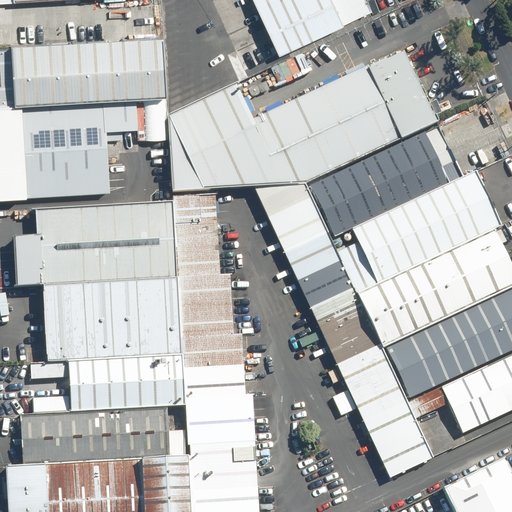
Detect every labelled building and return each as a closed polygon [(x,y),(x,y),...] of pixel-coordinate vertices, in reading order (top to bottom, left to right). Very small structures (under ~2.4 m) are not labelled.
[(374,8),(370,0),(249,0),(277,56),(374,8)] [(163,35),(0,44),(0,103),(167,93),(163,35)] [(263,62),(253,42),(232,52),(242,72),(263,62)] [(307,186),(436,123),(399,48),(251,119),(235,84),(168,115),(173,192),(247,189),(294,188),(305,187),(307,186)] [(135,97),(0,104),(0,200),(110,194),(106,128),(136,126),(135,97)] [(344,235),(463,177),(436,123),(307,186),(334,240),(344,235)] [(370,288),(489,229),(499,224),(473,172),(463,177),(344,235),(370,288)] [(390,478),(428,459),(294,188),(247,189),(390,478)] [(215,195),(172,198),(177,278),(220,276),(215,195)] [(171,203),(34,211),(38,286),(43,285),(175,278),(171,203)] [(19,240),(26,221),(16,217),(9,237),(19,240)] [(349,298),(378,355),(511,288),(511,275),(489,229),(370,288),(349,298)] [(220,276),(177,278),(180,339),(232,336),(229,275),(220,276)] [(180,354),(175,278),(43,285),(47,361),(66,360),(180,354)] [(404,408),(437,392),(511,354),(511,288),(378,355),(404,408)] [(232,336),(180,339),(184,399),(244,395),(240,335),(232,336)] [(182,405),(180,354),(66,360),(69,411),(167,406),(182,405)] [(511,413),(511,354),(437,392),(460,439),(511,413)] [(244,395),(184,399),(187,446),(190,445),(251,442),(249,395),(244,395)] [(170,457),(167,406),(69,411),(18,414),(21,466),(170,457)] [(423,422),(415,426),(423,441),(431,437),(423,422)] [(255,511),(251,442),(190,445),(194,511),(255,511)] [(170,457),(21,466),(5,467),(7,511),(192,511),(189,456),(170,457)] [(454,511),(511,511),(511,477),(502,457),(442,487),(454,511)]
